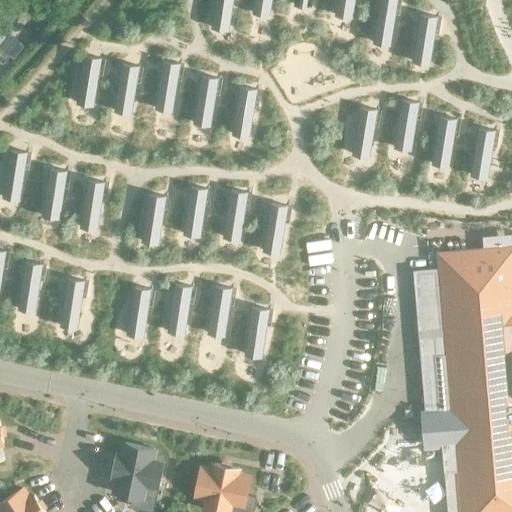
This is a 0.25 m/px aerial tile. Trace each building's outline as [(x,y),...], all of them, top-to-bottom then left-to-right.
[(0,0),(0,5),(12,19),(29,4),(25,0),(0,0)] [(215,0),(212,18),(229,21),(232,0),(215,0)] [(337,0),(336,5),(353,8),(353,0),(337,0)] [(379,0),(374,33),(391,36),(396,0),(379,0)] [(420,15),(414,52),(430,55),(436,18),(420,15)] [(6,36),(0,43),(0,59),(2,61),(8,54),(14,58),(22,48),(6,36)] [(84,57),(78,93),(94,96),(100,59),(84,57)] [(162,62),(156,99),(173,101),(179,65),(162,62)] [(121,65),(116,101),(132,104),(138,67),(121,65)] [(201,76),(195,113),(211,116),(217,79),(201,76)] [(239,88),(233,125),(250,127),(256,90),(239,88)] [(401,101),(395,138),(412,140),(418,103),(401,101)] [(81,139),(101,112),(90,104),(70,130),(81,139)] [(107,109),(110,122),(122,120),(120,107),(107,109)] [(359,108),(353,145),(370,148),(376,111),(359,108)] [(439,117),(433,154),(449,157),(455,120),(439,117)] [(478,129),(472,166),(488,168),(494,131),(478,129)] [(10,151),(4,188),(20,190),(26,153),(10,151)] [(49,169),(43,206),(60,209),(66,172),(49,169)] [(81,219),(97,221),(103,184),(87,181),(81,219)] [(190,187),(184,224),(201,227),(206,190),(190,187)] [(230,191),(224,228),(240,230),(246,193),(230,191)] [(148,195),(143,232),(159,234),(165,197),(148,195)] [(270,204),(264,241),(280,244),(286,207),(270,204)] [(422,423),(421,423),(422,436),(423,446),(441,444),(444,472),(458,471),(461,511),(511,511),(511,247),(483,250),(439,254),(440,268),(440,269),(446,332),(446,333),(448,354),(433,356),(439,422),(422,423)] [(25,262),(19,299),(36,302),(41,265),(25,262)] [(67,279),(61,316),(77,319),(83,282),(67,279)] [(175,286),(168,322),(185,326),(191,289),(175,286)] [(215,287),(209,324),(225,326),(231,289),(215,287)] [(133,288),(128,325),(144,327),(150,290),(133,288)] [(251,308),(246,345),(263,347),(268,310),(251,308)] [(82,342),(82,355),(95,355),(94,342),(82,342)] [(137,398),(154,398),(154,367),(138,367),(137,398)] [(105,426),(108,452),(122,451),(119,424),(105,426)] [(5,455),(13,475),(49,460),(40,440),(5,455)] [(142,499),(145,485),(157,488),(162,465),(150,462),(153,449),(124,443),(121,456),(116,455),(111,478),(117,479),(114,493),(132,497),(130,507),(140,509),(142,499)] [(211,511),(228,511),(230,503),(244,506),(254,508),(256,498),(246,496),(250,477),(236,474),(237,469),(214,464),(212,470),(200,467),(194,496),(207,498),(204,511),(211,511)] [(43,511),(33,496),(28,500),(21,489),(0,503),(0,510),(1,511),(43,511)]
